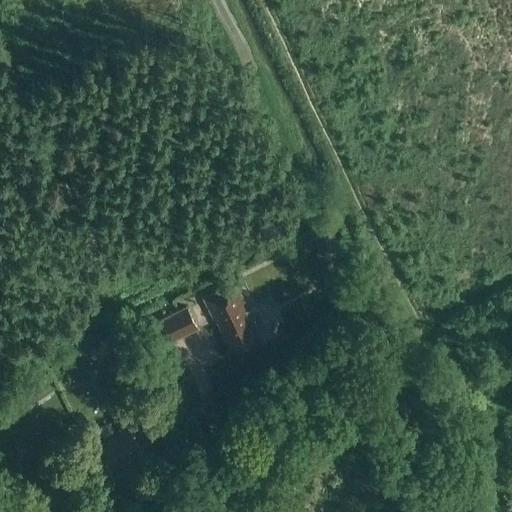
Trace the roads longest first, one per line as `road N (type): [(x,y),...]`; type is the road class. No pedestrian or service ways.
road 1 (track): [(262,0),(418,321),(419,341),(400,370),(399,390),(458,511)]
road 2 (track): [(0,331),(74,322),(190,260),(231,84),(213,0)]
